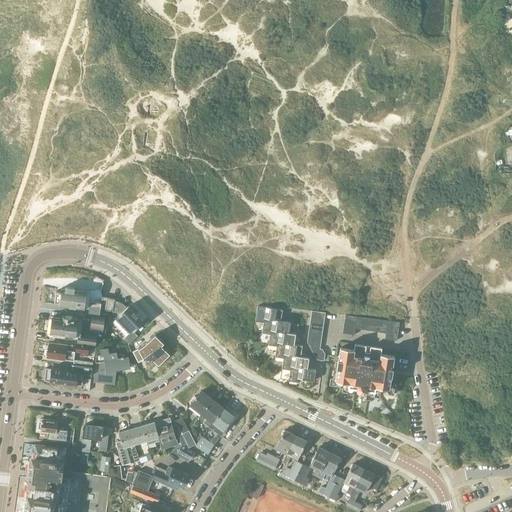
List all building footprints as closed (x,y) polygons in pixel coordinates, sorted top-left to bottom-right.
[(151,117),(133,114),(131,131),(149,134),(151,117)] [(55,292),(54,302),(60,303),(60,306),(82,308),(81,314),(92,316),(92,315),(99,316),(100,310),(101,304),(89,302),(90,295),(85,295),(85,293),(86,292),(74,291),(74,288),(65,287),(65,290),(62,290),(62,293),(55,292)] [(101,304),(100,310),(112,312),(113,310),(114,302),(114,300),(102,298),(101,304)] [(112,312),(112,315),(116,319),(115,319),(129,333),(123,339),(128,344),(137,336),(132,331),(142,321),(128,306),(126,308),(126,307),(125,307),(125,306),(124,306),(123,305),(122,304),(121,304),(121,303),(120,303),(119,303),(118,303),(117,302),(116,302),(115,302),(114,302),(113,310),(112,312)] [(255,322),(264,323),(265,319),(281,321),(283,310),(258,307),(255,322)] [(312,311),(311,317),(325,319),(326,313),(312,311)] [(92,316),(90,328),(102,330),(104,317),(99,316),(92,315),(92,316)] [(49,318),(48,325),(51,326),(50,333),(53,334),(75,337),(75,336),(77,321),(77,320),(74,319),(74,318),(61,317),(61,319),(52,317),(52,318),(49,318)] [(311,317),(310,323),(324,325),(325,319),(311,317)] [(262,334),(270,335),(271,335),(271,331),(288,333),(289,322),(281,321),(265,319),(264,323),(262,334)] [(380,332),(386,333),(387,327),(388,321),(382,320),(380,332)] [(310,323),(309,329),(323,331),(324,325),(310,323)] [(309,329),(308,335),(322,337),(323,331),(309,329)] [(269,346),(277,347),(278,343),(294,345),(296,334),(288,333),(271,331),(271,335),(270,335),(269,346)] [(78,335),(77,343),(95,346),(96,337),(78,335)] [(132,352),(138,363),(144,359),(144,358),(150,354),(154,357),(152,359),(158,366),(169,355),(161,346),(163,344),(155,335),(148,341),(149,341),(138,349),(132,352)] [(308,335),(307,341),(321,343),(322,337),(308,335)] [(275,358),(284,359),(284,355),(301,357),(303,346),(294,345),(278,343),(277,347),(275,358)] [(49,344),(47,358),(73,362),(73,360),(75,352),(67,351),(65,352),(66,346),(49,344)] [(80,353),(79,356),(87,357),(87,354),(88,346),(77,344),(75,352),(80,353)] [(338,368),(336,378),(336,380),(349,382),(349,388),(357,389),(356,390),(358,392),(363,393),(366,391),(366,390),(375,392),(376,386),(389,388),(391,376),(393,369),(392,369),(394,357),(381,354),(381,349),(355,345),(354,351),(341,349),(339,361),(338,361),(337,368),(338,368)] [(94,382),(114,385),(116,370),(129,368),(128,358),(117,360),(116,352),(109,353),(108,348),(99,349),(100,355),(97,356),(95,372),(94,382)] [(320,349),(310,348),(313,353),(317,359),(324,360),(325,354),(322,349),(320,349)] [(282,370),(290,371),(291,371),(291,367),(307,369),(308,369),(309,358),(301,357),(284,355),(284,359),(282,370)] [(81,386),(83,374),(91,375),(92,368),(91,368),(73,366),(72,365),(71,372),(46,369),(44,381),(81,386)] [(291,371),(290,371),(289,382),(297,383),(298,379),(314,381),(316,370),(308,369),(307,369),(291,367),(291,371)] [(189,404),(202,414),(212,401),(201,392),(195,399),(194,398),(189,404)] [(198,419),(209,428),(224,410),(212,401),(202,414),(198,419)] [(224,410),(209,428),(206,432),(213,438),(216,436),(218,434),(214,431),(218,426),(225,432),(230,426),(228,425),(234,418),(224,410)] [(181,435),(183,434),(188,431),(181,419),(174,422),(178,429),(181,435)] [(41,421),(40,431),(49,432),(48,438),(66,441),(67,431),(57,429),(58,423),(41,421)] [(141,427),(146,442),(147,444),(160,440),(161,445),(176,440),(171,423),(155,428),(154,423),(141,427)] [(102,428),(84,425),(83,438),(81,452),(89,453),(91,439),(100,440),(98,451),(104,451),(106,452),(108,434),(111,434),(112,429),(108,428),(107,434),(102,433),(102,428)] [(141,427),(129,430),(134,446),(146,442),(141,427)] [(134,446),(129,430),(118,434),(122,444),(115,446),(122,467),(140,462),(137,454),(136,454),(134,446)] [(276,449),(286,454),(295,436),(285,430),(276,449)] [(190,431),(183,434),(183,435),(179,437),(184,445),(188,444),(190,448),(197,445),(197,444),(190,431)] [(208,441),(213,445),(219,438),(216,436),(213,438),(208,441)] [(295,436),(286,454),(284,459),(288,461),(291,456),(297,459),(306,441),(295,436)] [(196,447),(208,454),(214,445),(213,445),(208,441),(202,438),(199,442),(197,444),(197,445),(196,447)] [(54,442),(53,448),(23,443),(13,511),(106,511),(111,478),(97,476),(97,477),(69,473),(71,458),(61,443),(54,442)] [(171,451),(170,452),(188,463),(194,453),(182,446),(180,446),(171,451)] [(313,475),(317,477),(320,471),(321,471),(330,453),(319,447),(310,466),(316,469),(313,475)] [(83,462),(87,463),(88,454),(81,453),(80,461),(71,460),(70,472),(79,473),(82,474),(83,462)] [(255,462),(273,471),(279,459),(267,453),(266,455),(260,453),(255,462)] [(322,480),(327,470),(333,473),(341,458),(330,453),(321,471),(320,471),(317,477),(322,480)] [(101,456),(101,461),(98,460),(97,469),(107,471),(109,460),(109,457),(101,456)] [(283,475),(294,481),(302,465),(294,461),(290,470),(286,468),(283,475)] [(364,470),(353,464),(346,480),(351,482),(346,493),(351,496),(364,470)] [(302,465),(294,481),(305,486),(309,479),(305,477),(310,469),(302,465)] [(177,490),(178,486),(183,488),(188,474),(185,473),(186,472),(182,471),(172,467),(170,473),(154,466),(152,471),(155,472),(153,477),(138,471),(132,484),(148,491),(152,480),(177,490)] [(351,496),(346,507),(356,511),(358,511),(361,506),(354,502),(360,490),(366,493),(369,486),(377,490),(382,479),(364,470),(351,496)] [(320,487),(318,492),(328,498),(338,478),(332,475),(325,489),(320,487)] [(338,478),(328,498),(336,501),(338,496),(337,495),(340,488),(341,488),(344,483),(345,481),(338,478)] [(252,495),(258,498),(262,487),(257,484),(252,495)] [(129,493),(156,504),(159,496),(132,486),(129,493)] [(141,503),(137,511),(161,511),(163,509),(150,503),(149,506),(141,503)]
